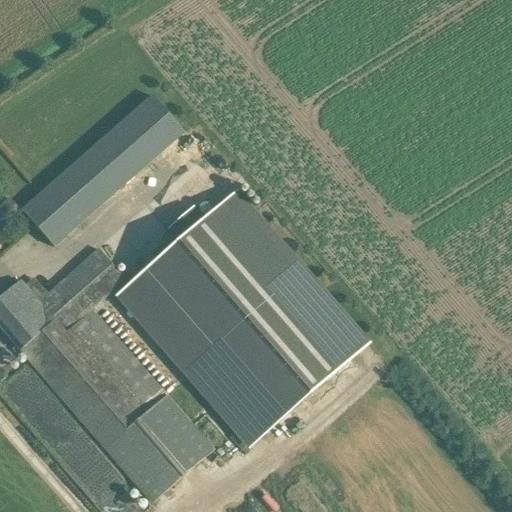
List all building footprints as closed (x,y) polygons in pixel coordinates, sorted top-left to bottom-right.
[(23,212),(55,247),(86,220),(54,184),(23,212)] [(178,242),(115,296),(249,450),(371,344),(237,190),(203,219),(194,208),(168,230),(178,242)] [(9,199),(0,207),(0,209),(10,221),(20,211),(9,199)] [(48,295),(38,303),(54,321),(66,335),(91,313),(127,282),(112,265),(99,250),(49,293),(48,295)] [(19,281),(0,297),(0,326),(21,351),(54,321),(38,303),(19,281)] [(54,321),(21,351),(106,449),(165,398),(91,313),(66,335),(54,321)] [(0,391),(25,419),(52,394),(25,365),(0,387),(0,391)] [(165,398),(106,449),(152,502),(211,451),(165,398)] [(284,477),(284,479),(284,482),(284,484),(285,486),(285,488),(286,490),(287,493),(288,494),(290,496),(291,498),(293,500),(295,501),(297,502),(301,504),(303,505),(306,505),(308,506),(310,506),(315,505),(317,505),(319,504),(322,503),(326,501),(327,500),(329,498),(331,496),(332,494),(333,493),(334,490),(335,488),(336,486),(336,484),(337,482),(337,479),(337,477),(337,475),(336,472),(335,470),(334,468),(333,466),(332,464),(331,462),(329,460),(327,459),(326,457),(324,456),(319,454),(317,454),(315,453),(313,453),(310,453),(308,453),(306,453),(301,454),(299,455),(297,456),(295,457),(293,459),(292,460),(290,462),(289,464),(287,466),(286,468),(285,470),(285,472),(284,475),(284,477)]
